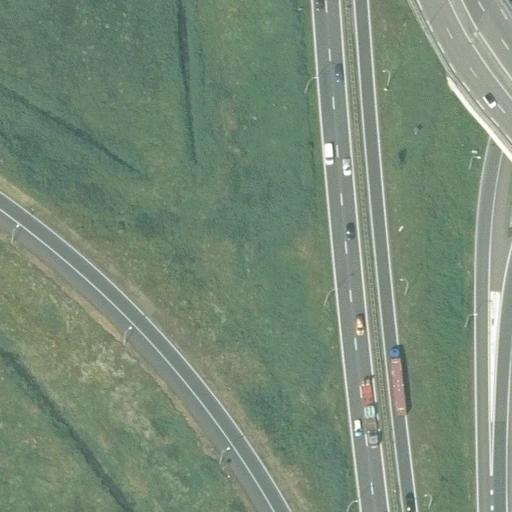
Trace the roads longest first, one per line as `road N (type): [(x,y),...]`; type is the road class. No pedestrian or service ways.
road 1 (motorway): [(323,0),(373,511)]
road 2 (motorway): [(409,511),(360,0)]
road 3 (motorway): [(0,202),(93,273),(184,374),(278,511)]
road 4 (trunk): [(489,476),(483,217),(511,91)]
road 5 (motorway): [(489,476),(511,280)]
road 6 (secondary): [(432,0),(511,132)]
